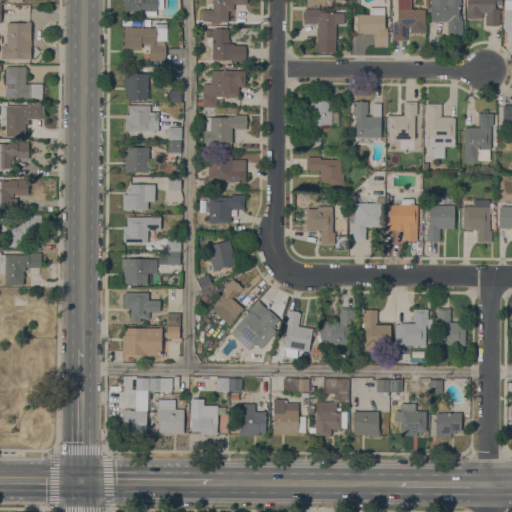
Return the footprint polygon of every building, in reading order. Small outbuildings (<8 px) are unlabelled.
[(163,0),(163,8),(157,8),(157,10),(156,9),(156,15),(139,15),(139,9),(130,9),(130,10),(125,10),(125,4),(124,4),(124,0),(163,0)] [(234,3),(234,10),(228,10),(228,18),(219,18),(219,21),(202,21),(202,9),(206,9),(206,0),(247,0),(247,3),(234,3)] [(461,0),(461,4),(459,4),(459,14),(461,14),(461,19),(462,19),(462,33),(447,33),(447,21),(430,21),(430,0),(461,0)] [(466,18),(466,10),(467,10),(467,0),(494,0),(494,6),(495,6),(495,8),(500,8),(500,25),(485,25),(485,14),(486,14),(486,12),(482,12),(482,18),(466,18)] [(369,14),(369,6),(384,7),(384,14),(385,14),(385,27),(387,27),(387,30),(388,30),(388,46),(374,46),(374,33),(356,32),(356,14),(369,14)] [(335,51),(317,51),(317,23),(304,23),(304,8),(319,8),(319,12),(344,12),(344,22),(336,22),(335,51)] [(410,32),(410,26),(406,26),(406,28),(407,28),(406,40),(392,40),(392,22),(397,22),(397,19),(397,9),(425,9),(425,23),(425,32),(410,32)] [(7,22),(26,22),(26,21),(31,21),(31,59),(25,59),(25,58),(8,58),(2,58),(2,44),(6,44),(7,22)] [(124,26),(131,26),(156,27),(156,23),(167,23),(166,41),(164,40),(164,45),(166,45),(165,59),(158,59),(158,61),(154,61),(154,60),(149,60),(150,43),(141,42),(141,48),(124,48),(124,26)] [(228,39),(229,39),(229,43),(234,43),(234,45),(245,45),(245,61),(231,60),(231,59),(212,59),(212,36),(206,36),(206,29),(212,29),(212,28),(228,28),(228,39)] [(25,84),(30,84),(30,83),(42,83),(42,98),(29,97),(29,98),(5,97),(6,66),(26,66),(25,84)] [(245,70),(245,86),(238,86),(238,96),(221,96),(221,95),(219,95),(219,97),(216,97),(216,106),(203,106),(203,105),(197,105),(197,100),(202,100),(203,84),(211,84),(211,70),(245,70)] [(124,73),(148,73),(148,99),(127,98),(127,92),(124,92),(124,73)] [(169,101),(169,89),(181,89),(181,101),(169,101)] [(307,106),(310,106),(310,99),(330,100),(330,106),(339,107),(338,125),(331,125),(307,125),(307,106)] [(365,136),(365,143),(357,143),(357,136),(356,136),(356,118),(355,118),(355,113),(353,113),(354,101),(359,101),(359,100),(362,100),(362,101),(367,101),(367,113),(366,113),(366,116),(372,116),(372,102),(381,103),(381,136),(365,136)] [(403,115),(404,101),(416,101),(416,114),(415,114),(414,138),(388,138),(388,115),(403,115)] [(25,136),(6,136),(6,124),(0,124),(1,106),(6,106),(6,105),(30,105),(30,103),(43,103),(43,118),(27,118),(27,122),(25,122),(25,136)] [(455,145),(444,145),(444,157),(433,157),(433,149),(428,149),(428,115),(426,115),(426,103),(441,103),(441,116),(453,116),(453,118),(455,118),(455,145)] [(150,105),(150,111),(158,112),(158,131),(126,130),(126,129),(125,129),(125,121),(125,122),(125,114),(129,114),(129,104),(150,105)] [(511,104),(511,126),(503,126),(503,104),(511,104)] [(479,127),(480,125),(478,125),(478,113),(493,113),(493,125),(490,125),(490,149),(489,149),(489,160),(477,160),(477,161),(473,161),(473,162),(468,162),(467,161),(464,161),(464,127),(479,127)] [(231,141),(204,141),(204,130),(206,130),(206,117),(246,117),(246,128),(234,128),(234,127),(232,127),(231,141)] [(182,126),(181,139),(167,139),(168,126),(182,126)] [(320,146),(307,145),(308,133),(320,133),(320,146)] [(168,152),(168,140),(181,141),(181,152),(168,152)] [(0,143),(9,143),(9,142),(18,142),(18,141),(28,141),(28,157),(17,157),(17,155),(13,155),(13,159),(10,159),(10,168),(0,167),(0,143)] [(148,172),(124,171),(124,146),(149,147),(148,172)] [(246,159),(245,181),(228,181),(228,179),(221,179),(221,187),(203,186),(203,177),(206,177),(206,175),(208,175),(208,153),(232,153),(232,159),(246,159)] [(320,157),(320,159),(344,159),(343,185),(320,185),(320,170),(306,169),(306,156),(320,157)] [(0,180),(8,180),(8,179),(17,180),(17,178),(28,178),(28,194),(17,194),(17,192),(13,192),(13,196),(10,196),(10,198),(17,198),(17,210),(8,210),(8,209),(0,209),(0,180)] [(168,189),(168,178),(181,178),(180,189),(168,189)] [(154,201),(147,201),(147,209),(122,209),(122,194),(126,194),(126,190),(129,190),(129,184),(154,184),(154,201)] [(232,196),(232,194),(244,194),(244,208),(232,208),(232,207),(231,207),(231,221),(230,221),(230,222),(208,222),(209,196),(232,196)] [(377,202),(377,196),(384,196),(384,203),(381,203),(381,226),(366,226),(365,239),(352,239),(352,226),(354,226),(354,222),(348,222),(348,205),(354,205),(354,202),(377,202)] [(398,204),(398,203),(401,203),(401,198),(413,198),(413,204),(417,204),(416,240),(403,240),(403,231),(396,230),(396,229),(389,229),(390,204),(398,204)] [(463,206),(473,206),(473,200),(489,200),(489,229),(491,230),(491,242),(476,242),(476,230),(478,230),(478,229),(465,229),(465,228),(462,228),(463,206)] [(454,204),(453,228),(439,228),(439,241),(437,241),(437,242),(429,242),(429,240),(426,240),(426,225),(429,225),(429,204),(454,204)] [(306,208),(317,208),(317,206),(332,206),(332,231),(334,231),(334,243),(320,243),(320,231),(321,231),(321,230),(306,230),(306,208)] [(511,206),(511,227),(499,227),(499,206),(511,206)] [(0,218),(23,218),(23,216),(29,216),(29,214),(41,214),(41,230),(25,230),(25,234),(24,234),(24,246),(5,246),(5,237),(0,236),(0,218)] [(124,242),(124,241),(123,241),(123,233),(123,226),(127,226),(127,216),(160,216),(160,229),(147,229),(147,242),(124,242)] [(181,238),(180,251),(166,250),(167,238),(181,238)] [(213,269),(207,245),(229,239),(233,255),(235,254),(237,263),(213,269)] [(5,284),(5,273),(0,273),(0,251),(1,251),(1,254),(24,254),(24,252),(41,251),(41,266),(25,266),(25,270),(23,270),(23,284),(5,284)] [(167,263),(167,252),(180,252),(180,263),(167,263)] [(156,273),(147,273),(147,283),(124,283),(124,267),(122,267),(122,258),(156,258),(156,273)] [(208,273),(213,285),(201,290),(196,279),(208,273)] [(243,308),(229,324),(211,308),(212,306),(211,306),(223,293),(222,292),(225,289),(223,288),(232,278),(242,287),(234,297),(233,296),(232,298),(243,308)] [(148,292),(148,300),(160,300),(160,311),(149,311),(149,318),(140,317),(140,322),(130,321),(130,307),(124,307),(124,292),(148,292)] [(249,349),(230,332),(249,310),(249,311),(250,310),(256,315),(257,315),(249,308),(258,299),(279,318),(272,326),(276,330),(261,348),(255,343),(249,349)] [(353,307),(353,320),(351,320),(351,344),(324,344),(324,320),(339,320),(339,307),(353,307)] [(450,308),(450,322),(465,322),(465,345),(439,345),(439,323),(437,323),(437,308),(450,308)] [(288,310),(290,311),(290,309),(298,311),(298,312),(300,312),(298,325),(312,328),(308,350),(298,349),(296,358),(283,355),(288,324),(287,324),(287,323),(285,323),(288,310)] [(377,322),(375,322),(375,324),(390,324),(390,350),(365,350),(365,344),(366,344),(366,327),(363,327),(362,327),(362,323),(363,323),(363,309),(377,309),(377,322)] [(428,309),(427,321),(426,321),(425,345),(399,344),(399,323),(414,323),(414,321),(413,321),(413,309),(428,309)] [(180,312),(180,325),(166,325),(166,312),(180,312)] [(166,338),(167,326),(179,326),(179,338),(166,338)] [(122,354),(122,334),(124,334),(125,327),(162,327),(161,355),(122,354)] [(264,351),(270,353),(268,361),(262,359),(264,351)] [(136,376),(148,377),(148,389),(136,389),(136,376)] [(148,389),(149,377),(172,377),(172,390),(148,389)] [(216,377),(228,377),(228,391),(216,390),(216,377)] [(241,390),(229,390),(229,377),(241,378),(241,390)] [(308,378),(308,391),(298,390),(298,391),(283,391),(283,377),(308,378)] [(323,378),(348,378),(348,402),(338,402),(338,401),(336,401),(336,407),(340,407),(340,411),(347,411),(347,427),(341,427),(341,428),(331,428),(331,434),(315,434),(316,401),(333,401),(334,392),(323,392),(323,378)] [(389,391),(388,391),(388,395),(377,395),(377,391),(376,391),(376,379),(389,379),(389,391)] [(389,379),(402,379),(401,398),(389,398),(389,391),(389,379)] [(442,392),(429,392),(429,379),(442,379),(442,392)] [(217,405),(217,432),(218,432),(218,434),(200,434),(200,431),(191,431),(191,398),(203,398),(203,405),(217,405)] [(284,398),(284,399),(286,399),(286,402),(298,402),(298,416),(305,416),(305,432),(298,432),(298,433),(273,433),(273,430),(272,430),(272,425),(273,425),(273,415),(272,415),(272,411),(273,411),(273,407),(272,407),(272,402),(273,402),(273,398),(284,398)] [(416,402),(416,410),(426,410),(426,431),(416,431),(416,435),(400,434),(400,402),(416,402)] [(265,411),(265,432),(259,432),(259,435),(239,434),(240,403),(255,403),(255,411),(265,411)] [(182,409),(182,433),(159,433),(159,408),(182,409)] [(122,409),(130,409),(130,410),(146,410),(146,431),(122,431),(122,409)] [(378,411),(378,430),(380,430),(380,434),(378,434),(378,436),(369,436),(369,434),(353,433),(353,411),(378,411)] [(453,412),(453,411),(461,412),(461,431),(455,431),(455,433),(451,433),(451,437),(435,437),(436,412),(453,412)]
